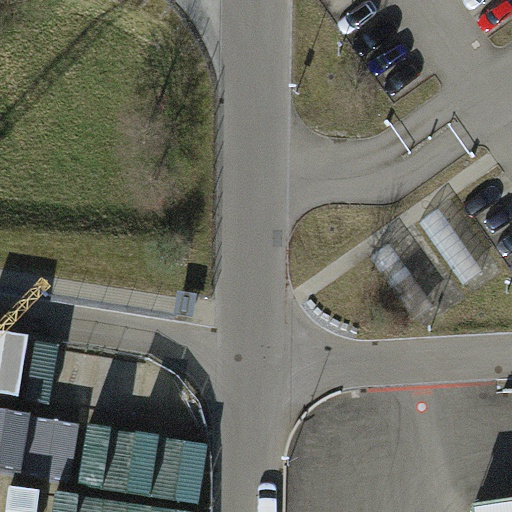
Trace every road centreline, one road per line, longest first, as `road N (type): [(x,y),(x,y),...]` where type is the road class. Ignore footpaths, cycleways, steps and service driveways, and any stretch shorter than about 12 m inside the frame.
road 1 (residential): [(255,363),(261,0)]
road 2 (residential): [(0,317),(255,363)]
road 3 (residential): [(255,363),(412,371),(511,362)]
road 4 (residential): [(255,363),(252,511)]
